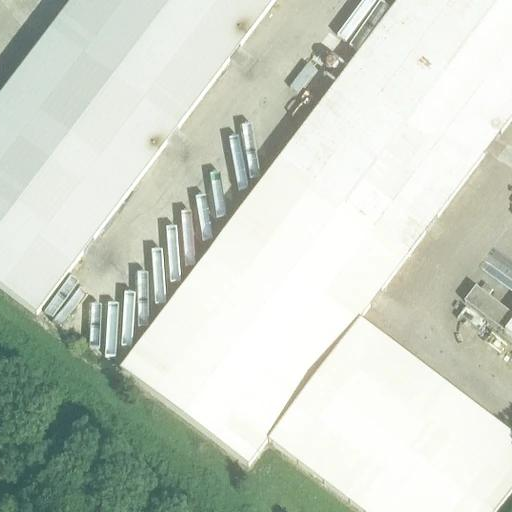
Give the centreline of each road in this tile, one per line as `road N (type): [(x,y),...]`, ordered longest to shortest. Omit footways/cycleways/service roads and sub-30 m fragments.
road 1 (unknown): [(340,0),(87,332)]
road 2 (unknown): [(511,180),(438,278),(432,304),(511,382)]
